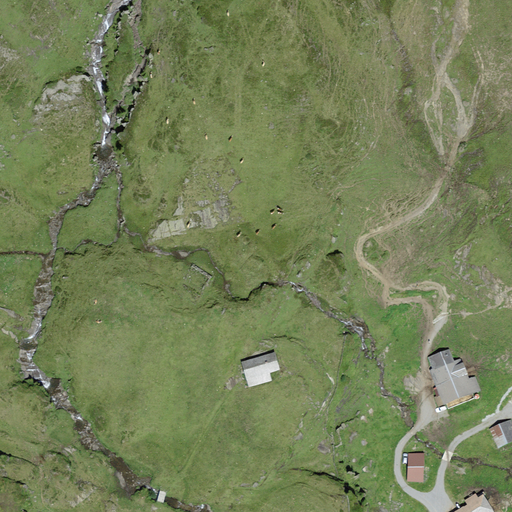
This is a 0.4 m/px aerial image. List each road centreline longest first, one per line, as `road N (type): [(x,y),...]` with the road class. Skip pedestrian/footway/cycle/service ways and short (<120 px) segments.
road 1 (track): [(438,511),(453,444),(511,413)]
road 2 (track): [(424,355),(418,424),(397,459),(400,481)]
